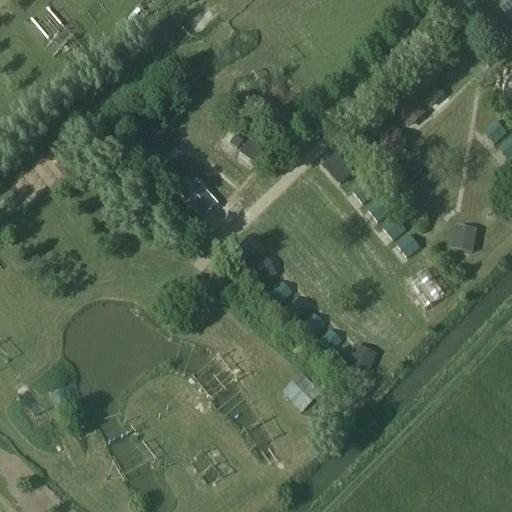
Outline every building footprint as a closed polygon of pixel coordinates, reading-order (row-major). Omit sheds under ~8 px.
[(492,39),(511,19),(511,0),(489,0),(471,17),(492,39)] [(428,82),(416,94),(429,108),(441,96),(428,82)] [(474,230),(456,227),(453,249),(471,252),(474,230)] [(424,271),(404,287),(424,311),(443,296),(424,271)] [(296,322),(308,310),(279,283),(267,296),(296,322)] [(364,377),(373,357),(345,345),(337,365),(364,377)] [(298,416),(319,395),(297,374),(276,396),(298,416)]
